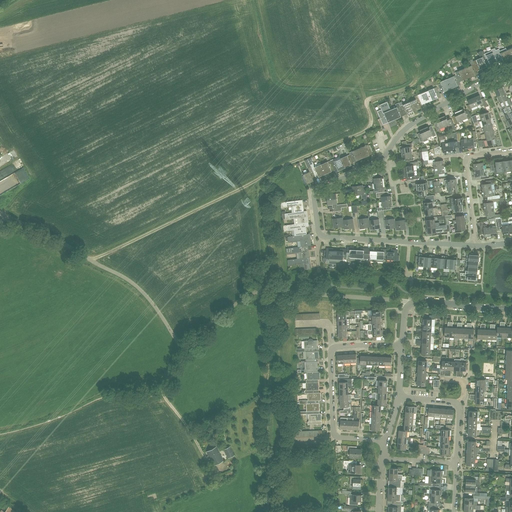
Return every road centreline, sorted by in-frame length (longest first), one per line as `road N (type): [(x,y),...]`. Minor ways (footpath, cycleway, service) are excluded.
road 1 (unclassified): [(408,304),(258,291),(181,343),(127,279),(0,212)]
road 2 (track): [(91,261),(367,130),(372,119),(358,80)]
road 3 (residential): [(322,236),(315,191),(375,163),(410,124),(510,71)]
road 4 (residential): [(385,441),(334,434),(330,352),(401,346)]
road 5 (residential): [(474,245),(322,236)]
road 6 (residential): [(511,150),(466,158),(474,245)]
